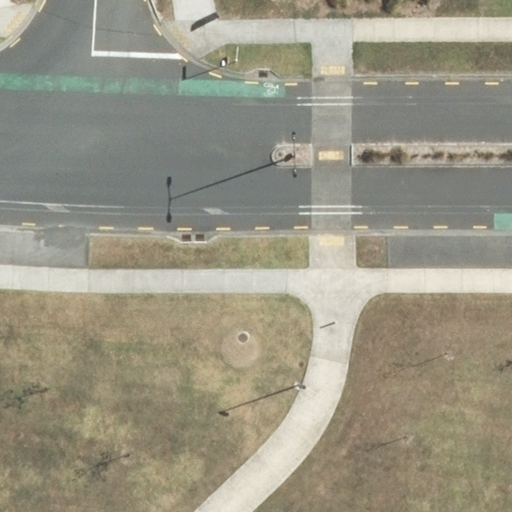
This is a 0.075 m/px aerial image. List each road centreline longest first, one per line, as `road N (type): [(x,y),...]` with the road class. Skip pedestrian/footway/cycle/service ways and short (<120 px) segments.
road 1 (tertiary): [(511,192),(74,189)]
road 2 (tertiary): [(82,110),(511,113)]
